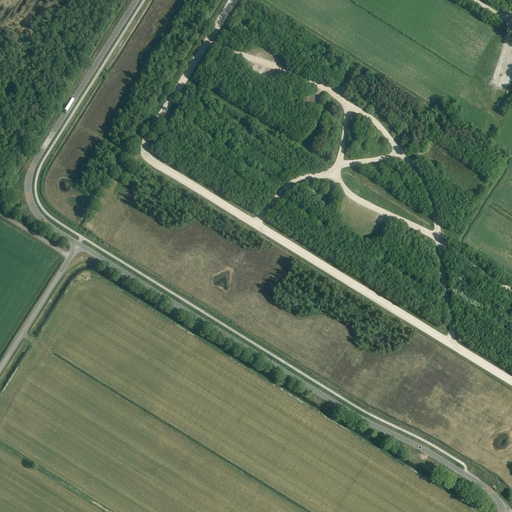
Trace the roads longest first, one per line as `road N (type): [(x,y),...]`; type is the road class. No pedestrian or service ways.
road 1 (track): [(511,381),(147,158),(145,139),(234,0)]
road 2 (tertiary): [(503,511),(466,475),(78,244)]
road 3 (tertiary): [(78,244),(35,211),(27,183),(136,0)]
road 4 (unknown): [(210,41),(348,102)]
road 5 (unclassified): [(0,368),(78,244)]
road 6 (unknown): [(331,170),(356,197),(439,239)]
